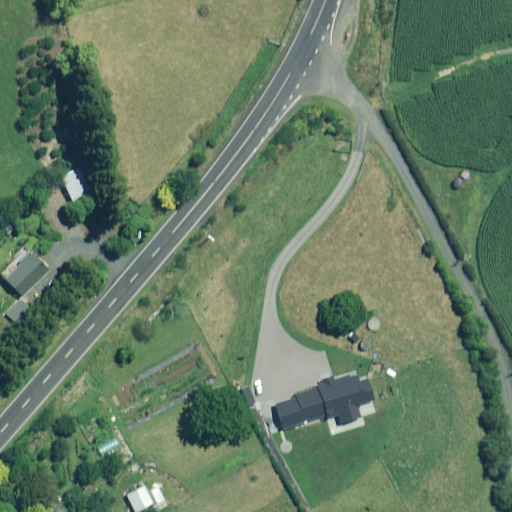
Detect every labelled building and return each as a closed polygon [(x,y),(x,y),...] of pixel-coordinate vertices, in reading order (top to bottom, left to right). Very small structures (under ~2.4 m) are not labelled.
[(90,194),(77,168),(60,177),(72,203),(90,194)] [(30,252),(24,246),(13,256),(16,259),(0,273),(0,275),(3,278),(21,297),(48,271),(30,252)] [(22,301),(7,315),(14,323),(29,308),(22,301)] [(137,511),(153,504),(144,487),(126,495),(134,511),(137,511)] [(167,506),(158,487),(150,491),(159,509),(167,506)]
